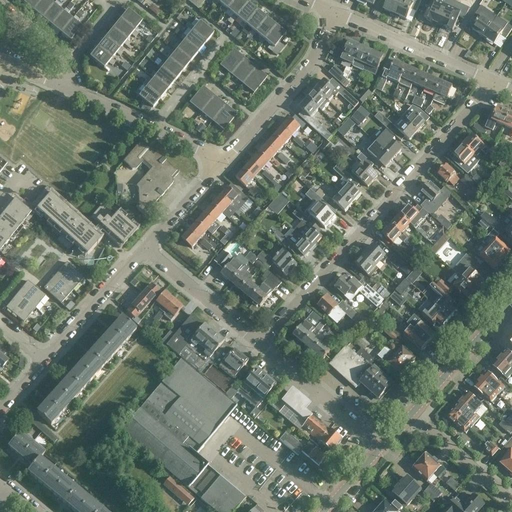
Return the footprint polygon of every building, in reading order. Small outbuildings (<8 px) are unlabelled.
[(26,0),(23,4),(33,12),(42,0),(26,0)] [(42,0),(33,12),(42,19),(53,5),(48,1),(48,0),(42,0)] [(197,9),(201,4),(196,0),(189,0),(188,2),(197,9)] [(219,0),(215,6),(215,7),(218,3),(223,8),(220,11),(224,14),(235,0),(219,0)] [(242,0),(235,0),(224,14),(227,11),(233,15),(227,22),(231,25),(247,4),(242,0)] [(382,0),(382,1),(382,0),(386,0),(388,1),(384,11),(395,16),(401,0),(382,0)] [(415,0),(414,3),(406,0),(401,0),(395,16),(406,21),(410,11),(415,13),(421,0),(420,0),(415,0)] [(431,5),(424,20),(433,24),(433,23),(439,26),(450,1),(448,0),(426,0),(426,3),(431,5)] [(450,1),(439,26),(445,28),(444,29),(453,32),(459,18),(465,20),(469,9),(450,1)] [(53,5),(42,19),(51,27),(63,13),(57,8),(60,5),(56,2),(53,5)] [(247,4),(231,25),(237,18),(242,23),(239,26),(243,29),(257,12),(247,4)] [(487,11),(481,7),(474,18),(478,22),(472,31),(484,38),(494,23),(490,20),(489,22),(483,17),(487,11)] [(63,13),(51,27),(61,34),(72,20),(66,16),(69,12),(65,9),(63,13)] [(72,20),(61,34),(70,42),(82,28),(76,23),(83,14),(79,11),(72,20)] [(145,25),(128,11),(120,21),(138,35),(138,34),(135,31),(139,26),(142,29),(145,25)] [(257,12),(243,29),(246,26),(251,30),(246,37),(249,40),(252,37),(266,19),(257,12)] [(266,19),(252,37),(255,33),(261,38),(258,41),(261,44),(275,27),(266,19)] [(138,35),(120,21),(113,30),(130,44),(127,41),(131,36),(135,38),(138,35)] [(200,23),(199,23),(195,28),(191,25),(191,26),(187,23),(184,26),(205,43),(213,34),(200,23)] [(494,23),(484,38),(495,46),(501,37),(506,40),(511,30),(511,28),(508,25),(503,32),(496,27),(497,26),(494,23)] [(205,43),(184,26),(188,29),(188,30),(191,33),(187,38),(180,32),(177,35),(198,53),(205,43)] [(275,27),(261,44),(262,44),(264,41),(270,45),(267,49),(277,57),(284,48),(278,43),(285,34),(275,27)] [(130,44),(113,30),(105,39),(122,53),(123,53),(119,50),(124,45),(127,48),(130,44)] [(198,53),(177,35),(176,36),(184,42),(179,47),(172,41),(169,45),(190,62),(198,53)] [(122,53),(105,39),(98,48),(112,60),(116,54),(119,57),(122,53)] [(349,43),(343,56),(342,59),(349,62),(348,64),(353,67),(356,62),(362,48),(349,43)] [(190,62),(169,45),(176,51),(172,56),(165,50),(162,54),(183,71),(190,62)] [(112,60),(98,48),(90,58),(104,69),(109,63),(115,69),(118,65),(112,60)] [(366,66),(372,53),(362,48),(353,67),(364,71),(366,66)] [(219,66),(231,75),(244,59),(232,50),(219,66)] [(383,58),(372,53),(366,66),(377,71),(383,58)] [(183,71),(162,54),(161,55),(169,61),(164,66),(161,63),(158,67),(175,81),(183,71)] [(244,59),(231,75),(242,84),(255,68),(244,59)] [(394,63),(391,70),(386,68),(376,91),(382,93),(387,82),(388,80),(399,85),(406,68),(394,63)] [(175,81),(158,67),(161,70),(157,75),(153,72),(150,76),(168,90),(175,81)] [(255,68),(242,84),(254,94),(267,78),(255,68)] [(410,90),(412,84),(417,73),(406,68),(399,85),(410,90)] [(334,69),(329,74),(342,86),(347,81),(334,69)] [(429,78),(417,73),(412,84),(424,89),(429,78)] [(168,90),(150,76),(153,79),(149,84),(142,79),(139,82),(160,99),(168,90)] [(440,83),(429,78),(424,89),(435,94),(440,83)] [(324,81),(316,90),(329,103),(334,97),(336,99),(339,95),(354,110),(359,104),(340,87),(335,91),(324,81)] [(160,99),(139,82),(139,83),(146,88),(141,94),(135,89),(132,92),(152,109),(160,99)] [(451,88),(440,83),(435,94),(436,95),(433,102),(443,106),(451,88)] [(202,87),(189,103),(201,113),(214,96),(202,87)] [(329,103),(316,90),(308,99),(319,110),(327,101),(329,103)] [(363,105),(372,95),(367,90),(358,100),(363,105)] [(398,101),(399,99),(401,93),(396,91),(393,98),(398,101)] [(214,96),(201,113),(212,122),(225,105),(214,96)] [(319,110),(308,99),(299,109),(310,119),(319,110)] [(416,107),(421,109),(425,102),(419,99),(416,107)] [(411,107),(405,104),(398,101),(395,107),(409,113),(411,107)] [(225,105),(212,122),(223,131),(237,115),(225,105)] [(361,107),(350,120),(359,128),(370,115),(361,107)] [(425,113),(429,117),(434,110),(430,107),(425,113)] [(495,123),(504,127),(511,113),(498,107),(489,127),(493,128),(495,123)] [(414,114),(406,123),(417,133),(425,124),(414,114)] [(290,119),(282,128),(283,128),(292,137),(300,128),(290,119)] [(382,124),(386,128),(392,134),(396,130),(386,120),(382,124)] [(312,128),(327,142),(328,143),(332,138),(323,129),(322,129),(315,123),(311,127),(312,128)] [(417,133),(406,123),(398,131),(409,141),(417,133)] [(292,137),(283,128),(282,128),(275,136),(284,145),(289,149),(293,144),(288,141),(292,137)] [(284,145),(275,136),(267,145),(277,154),(284,145)] [(472,136),(463,146),(476,158),(483,151),(485,153),(486,152),(497,161),(502,155),(491,145),(488,149),(472,136)] [(304,147),(309,152),(313,148),(307,143),(306,145),(297,137),(293,141),(302,149),(304,147)] [(379,147),(383,142),(378,137),(373,142),(379,147)] [(333,147),(328,143),(327,142),(320,150),(326,155),(333,147)] [(379,147),(373,142),(370,146),(375,151),(379,147)] [(391,142),(383,151),(393,160),(401,151),(391,142)] [(123,162),(132,169),(132,170),(137,170),(142,164),(150,171),(136,187),(139,189),(140,203),(138,204),(140,206),(137,209),(144,216),(173,184),(173,179),(171,178),(177,171),(151,148),(149,150),(141,143),(123,162)] [(277,154),(267,145),(259,154),(269,162),(277,154)] [(476,158),(463,146),(453,157),(469,171),(472,167),(468,163),(474,156),(476,159),(476,158)] [(393,160),(383,151),(375,160),(385,169),(393,160)] [(269,162),(259,154),(252,162),(262,171),(269,162)] [(287,167),(291,162),(281,154),(278,158),(287,167)] [(374,166),(367,160),(362,155),(357,160),(363,165),(358,170),(364,176),(360,180),(368,188),(378,177),(370,170),(374,166)] [(262,171),(252,162),(244,171),(254,179),(262,171)] [(453,187),(459,180),(455,176),(456,175),(445,166),(437,175),(448,184),(449,183),(453,187)] [(305,180),(312,172),(306,167),(299,175),(305,180)] [(336,172),(346,182),(342,187),(339,184),(335,188),(338,191),(353,205),(361,196),(355,190),(359,186),(340,168),(336,172)] [(254,179),(244,171),(236,179),(246,188),(254,179)] [(272,183),(275,179),(266,171),(262,175),(272,183)] [(480,188),(485,183),(472,172),(467,177),(480,188)] [(468,186),(472,182),(464,175),(460,179),(468,186)] [(442,204),(446,199),(429,184),(421,193),(432,204),(436,199),(442,204)] [(315,186),(311,191),(323,202),(328,197),(320,190),(315,186)] [(511,190),(508,187),(503,194),(511,202),(511,190)] [(27,210),(20,204),(15,200),(0,218),(0,252),(32,215),(34,217),(37,213),(87,257),(101,241),(49,196),(52,194),(46,188),(27,210)] [(220,197),(230,206),(233,208),(231,210),(240,219),(240,218),(245,223),(247,221),(242,216),(244,214),(235,207),(237,205),(234,202),(238,197),(228,188),(220,197)] [(323,202),(311,191),(308,188),(303,193),(306,196),(306,197),(318,208),(323,202)] [(253,198),(257,194),(252,190),(248,194),(253,198)] [(353,205),(338,191),(330,200),(333,203),(345,214),(353,205)] [(272,212),(284,199),(280,195),(268,209),(272,212)] [(230,206),(220,197),(213,206),(222,215),(223,214),(230,206)] [(457,209),(461,204),(452,197),(448,201),(457,209)] [(115,217),(102,205),(91,218),(107,233),(121,217),(117,214),(115,217)] [(222,215),(213,206),(205,214),(215,223),(222,216),(229,223),(230,221),(223,214),(222,215)] [(408,207),(399,217),(410,226),(419,216),(424,221),(426,219),(434,227),(437,223),(429,215),(428,217),(419,208),(415,213),(408,207)] [(318,208),(311,217),(325,230),(335,219),(326,210),(323,213),(318,208)] [(297,234),(313,249),(322,240),(313,232),(317,228),(311,223),(298,211),(295,209),(293,212),(295,214),(293,216),(306,227),(298,235),(297,234)] [(215,223),(205,214),(197,223),(207,232),(215,223)] [(496,232),(500,227),(491,220),(487,216),(483,220),(486,224),(496,232)] [(137,231),(121,217),(107,233),(124,247),(137,231)] [(410,226),(399,217),(391,226),(411,244),(415,240),(410,236),(405,232),(410,226)] [(207,232),(197,223),(190,231),(200,240),(207,232)] [(230,240),(234,236),(219,223),(216,227),(230,240)] [(496,232),(486,224),(482,229),(490,236),(493,239),(497,234),(496,232)] [(411,244),(391,226),(383,236),(393,245),(399,239),(404,243),(403,244),(408,248),(411,244)] [(200,240),(190,231),(182,240),(192,249),(200,240)] [(297,234),(289,243),(277,232),(273,237),(293,255),(296,251),(304,259),(313,249),(297,234)] [(439,241),(444,236),(440,233),(435,238),(439,241)] [(511,253),(496,240),(500,236),(497,234),(493,239),(490,236),(482,244),(484,246),(502,262),(511,253)] [(200,244),(205,248),(209,244),(204,240),(200,244)] [(502,262),(484,246),(476,254),(474,252),(476,250),(468,243),(462,250),(470,256),(469,257),(472,259),(480,267),(481,266),(477,264),(481,260),(494,272),(502,262)] [(209,244),(205,248),(209,253),(213,248),(209,244)] [(438,256),(444,249),(440,245),(433,252),(438,256)] [(373,246),(365,256),(377,267),(381,262),(384,264),(388,260),(373,246)] [(256,257),(260,253),(255,248),(251,252),(256,257)] [(291,258),(285,252),(283,251),(273,262),(263,253),(257,259),(258,260),(269,270),(274,265),(280,270),(279,271),(287,278),(297,267),(289,260),(291,258)] [(214,262),(217,264),(223,269),(232,258),(224,252),(214,262)] [(248,262),(253,256),(250,253),(245,260),(248,262)] [(398,270),(404,264),(394,255),(389,262),(398,270)] [(258,260),(257,259),(253,256),(248,262),(253,266),(258,260)] [(377,267),(365,256),(356,266),(368,276),(377,267)] [(485,277),(479,271),(477,270),(480,267),(472,259),(471,260),(466,256),(452,271),(459,277),(475,292),(484,282),(482,281),(485,277)] [(221,275),(231,283),(244,268),(234,259),(221,275)] [(65,262),(53,276),(72,291),(83,278),(65,262)] [(240,291),(248,282),(252,277),(247,272),(249,270),(245,266),(244,268),(231,283),(240,291)] [(262,278),(266,281),(271,274),(268,272),(262,278)] [(271,274),(266,281),(258,291),(267,298),(273,292),(268,288),(270,285),(277,290),(282,284),(275,278),(271,274)] [(72,291),(53,276),(43,288),(61,304),(72,291)] [(466,302),(475,292),(459,277),(450,286),(453,288),(452,289),(466,302)] [(336,288),(346,297),(346,298),(351,302),(359,293),(377,309),(384,301),(382,299),(372,290),(362,281),(359,284),(354,279),(350,284),(344,279),(336,288)] [(46,297),(27,282),(16,295),(35,310),(46,297)] [(248,282),(240,291),(250,299),(258,290),(248,282)] [(378,284),(372,290),(382,299),(385,302),(390,295),(387,293),(388,292),(378,284)] [(430,289),(439,297),(433,304),(432,305),(450,320),(457,312),(445,301),(448,297),(434,284),(430,289)] [(449,298),(454,293),(444,284),(440,289),(449,298)] [(152,285),(131,307),(127,312),(135,320),(153,300),(156,303),(162,295),(160,293),(160,292),(152,285)] [(258,290),(250,299),(259,308),(267,298),(258,291),(258,290)] [(425,297),(417,290),(414,293),(421,300),(425,297)] [(164,293),(162,295),(156,303),(161,307),(159,310),(160,312),(153,320),(158,324),(165,315),(166,317),(169,314),(174,318),(182,308),(164,293)] [(395,293),(391,298),(390,297),(391,296),(390,295),(385,302),(384,303),(384,304),(390,309),(395,303),(401,308),(406,302),(395,293)] [(35,310),(16,295),(5,309),(24,324),(35,310)] [(319,306),(330,316),(329,317),(338,325),(347,315),(359,325),(362,321),(343,304),(339,309),(337,308),(338,307),(327,298),(319,306)] [(373,316),(379,321),(389,330),(399,339),(403,334),(394,325),(384,316),(390,309),(384,304),(373,316)] [(450,320),(432,305),(425,313),(428,316),(442,328),(450,320)] [(293,336),(303,345),(323,321),(313,313),(305,322),(301,327),(293,336)] [(191,316),(178,332),(174,328),(162,341),(162,342),(159,345),(164,349),(166,346),(178,357),(178,356),(204,326),(191,316)] [(121,319),(36,414),(51,427),(135,332),(121,319)] [(323,321),(303,345),(313,353),(321,343),(312,335),(315,331),(319,334),(324,328),(320,325),(323,321)] [(422,323),(417,328),(415,326),(412,329),(428,344),(436,336),(422,323)] [(372,335),(376,331),(368,324),(364,328),(372,335)] [(228,346),(204,326),(178,356),(198,373),(203,377),(228,346)] [(428,344),(412,329),(405,337),(407,339),(407,340),(421,352),(428,344)] [(329,342),(334,336),(330,332),(324,339),(329,342)] [(369,344),(359,335),(353,342),(362,350),(363,351),(369,344)] [(331,351),(321,343),(313,353),(322,361),(331,351)] [(234,350),(233,351),(228,346),(203,377),(225,396),(226,396),(235,385),(238,381),(235,378),(248,362),(234,350)] [(402,347),(394,356),(407,368),(415,359),(402,347)] [(346,348),(331,364),(356,387),(374,368),(367,362),(365,364),(356,356),(346,348)] [(407,368),(394,356),(385,348),(378,357),(399,376),(407,368)] [(378,364),(363,351),(362,350),(356,356),(365,364),(367,362),(374,368),(378,364)] [(511,356),(507,351),(500,359),(511,370),(511,356)] [(511,370),(500,359),(493,367),(508,381),(511,376),(511,370)] [(154,392),(160,397),(168,388),(218,430),(236,408),(181,361),(154,392)] [(256,369),(252,374),(250,373),(242,383),(243,385),(239,389),(235,385),(226,396),(254,420),(270,400),(266,397),(275,386),(256,369)] [(392,385),(374,369),(367,376),(385,393),(392,385)] [(487,373),(480,380),(498,396),(503,401),(504,400),(507,403),(511,399),(502,391),(505,389),(487,373)] [(385,393),(367,376),(361,384),(379,400),(385,393)] [(498,396),(480,380),(474,388),(491,404),(498,396)] [(234,511),(246,498),(240,491),(196,457),(218,430),(168,388),(160,397),(154,392),(120,432),(201,500),(200,500),(214,511),(234,511)] [(306,412),(311,405),(292,390),(281,403),(285,407),(278,415),(299,431),(305,424),(311,416),(306,412)] [(468,394),(461,402),(480,419),(487,411),(468,394)] [(480,419),(461,402),(454,410),(473,427),(480,419)] [(477,431),(473,427),(454,410),(447,418),(470,439),(477,431)] [(331,453),(341,441),(312,416),(309,420),(302,428),(331,453)] [(58,440),(33,418),(29,422),(54,444),(58,440)] [(506,440),(511,433),(511,427),(504,420),(495,431),(506,440)] [(72,511),(102,511),(40,460),(45,454),(20,433),(7,447),(32,468),(27,474),(72,511)] [(326,458),(315,448),(309,443),(304,449),(286,433),(279,441),(298,457),(302,452),(318,466),(326,458)] [(511,438),(504,448),(510,453),(500,464),(510,472),(511,469),(511,451),(511,450),(511,438)] [(427,455),(420,463),(435,476),(442,468),(438,465),(439,465),(431,457),(430,458),(427,455)] [(435,476),(420,463),(413,470),(416,473),(416,474),(424,481),(425,480),(428,483),(435,476)] [(207,511),(187,494),(189,492),(179,483),(170,477),(158,490),(167,497),(172,501),(172,502),(177,506),(184,511),(207,511)] [(408,479),(401,486),(415,499),(422,491),(408,479)] [(455,493),(460,487),(452,480),(446,486),(455,493)] [(442,495),(431,485),(427,490),(438,499),(442,495)] [(415,499),(401,486),(394,494),(408,507),(415,499)] [(438,499),(427,490),(423,494),(434,504),(438,499)] [(478,511),(484,505),(474,497),(462,510),(454,503),(445,511),(478,511)] [(398,511),(387,502),(380,509),(382,511),(398,511)]
